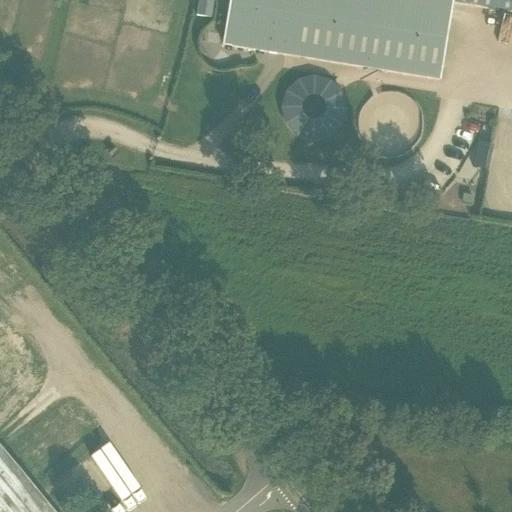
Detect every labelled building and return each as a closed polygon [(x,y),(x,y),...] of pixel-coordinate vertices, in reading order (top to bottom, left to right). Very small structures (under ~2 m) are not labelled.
[(198,0),(196,16),(211,19),(214,0),(198,0)] [(451,4),(452,0),(230,0),(223,46),(439,81),(451,4)] [(511,0),(452,0),(451,4),(511,13),(511,0)] [(292,73),(276,128),(332,144),(347,89),(292,73)] [(0,297),(0,298),(37,334),(44,327),(7,291),(0,297)] [(351,438),(365,446),(369,438),(355,430),(351,438)] [(0,511),(51,511),(0,450),(0,511)]
